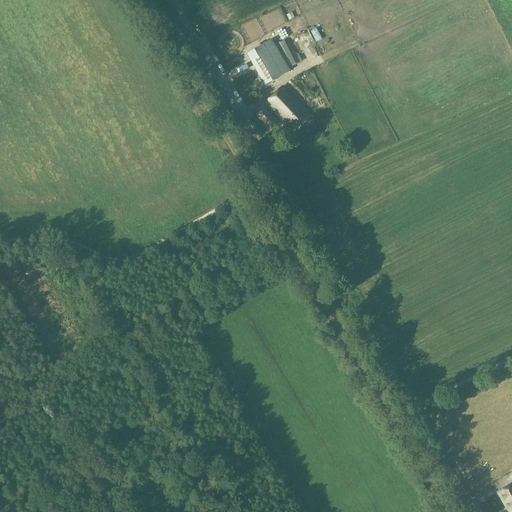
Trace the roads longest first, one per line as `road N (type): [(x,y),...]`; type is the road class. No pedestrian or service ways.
road 1 (unclassified): [(476,511),(172,0)]
road 2 (track): [(450,511),(288,242)]
road 3 (track): [(288,242),(146,0)]
road 4 (track): [(122,340),(0,412)]
